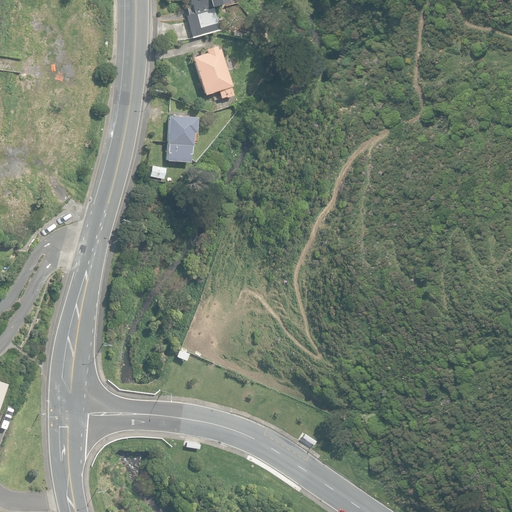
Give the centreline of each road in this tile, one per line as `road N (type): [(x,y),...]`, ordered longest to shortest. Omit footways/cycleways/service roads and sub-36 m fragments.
road 1 (tertiary): [(367,511),(242,432),(65,402)]
road 2 (tertiary): [(131,0),(117,156),(90,240)]
road 3 (tertiary): [(90,240),(65,402)]
road 4 (residential): [(0,347),(59,241)]
